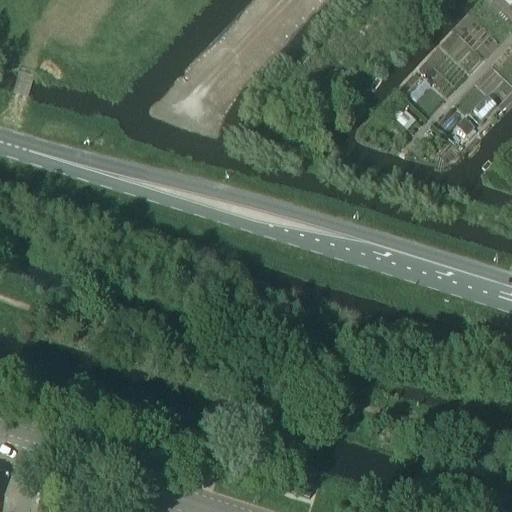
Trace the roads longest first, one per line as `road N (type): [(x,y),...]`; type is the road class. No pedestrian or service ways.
road 1 (secondary): [(511,300),(0,142)]
road 2 (tertiary): [(33,449),(203,511)]
